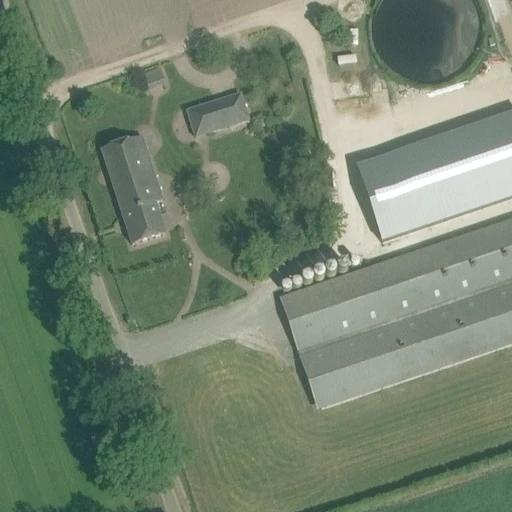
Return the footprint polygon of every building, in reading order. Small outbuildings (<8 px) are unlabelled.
[(166,86),(160,71),(145,76),(151,91),(166,86)] [(250,122),(242,96),(188,113),(196,138),(250,122)] [(511,116),(361,167),(386,243),(511,200),(511,116)] [(163,202),(143,138),(102,151),(132,247),(166,236),(155,205),(163,202)] [(322,411),(340,404),(511,346),(511,221),(284,298),(322,411)]
